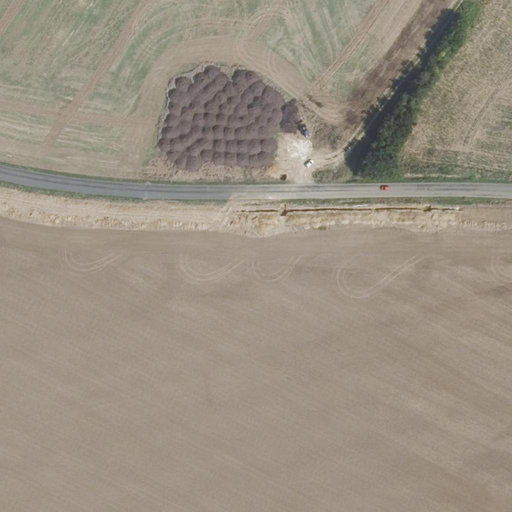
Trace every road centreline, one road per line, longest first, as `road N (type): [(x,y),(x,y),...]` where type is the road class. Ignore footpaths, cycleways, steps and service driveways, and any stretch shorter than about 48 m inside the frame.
road 1 (tertiary): [(511,192),(196,192),(0,172)]
road 2 (track): [(459,0),(336,157),(333,190)]
